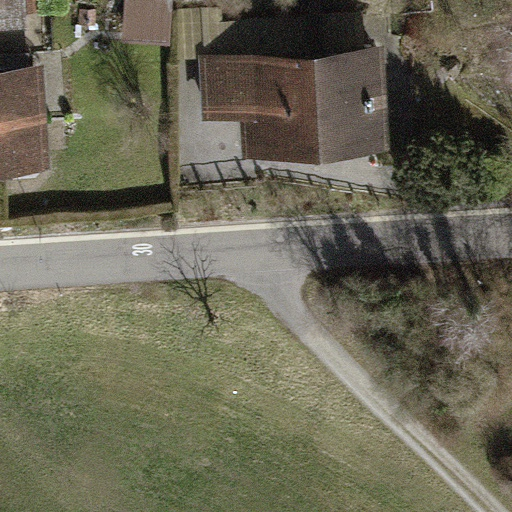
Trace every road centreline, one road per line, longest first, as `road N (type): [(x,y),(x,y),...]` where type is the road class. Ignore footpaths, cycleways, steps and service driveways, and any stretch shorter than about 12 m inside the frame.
road 1 (unclassified): [(511,228),(0,263)]
road 2 (track): [(233,247),(495,511)]
